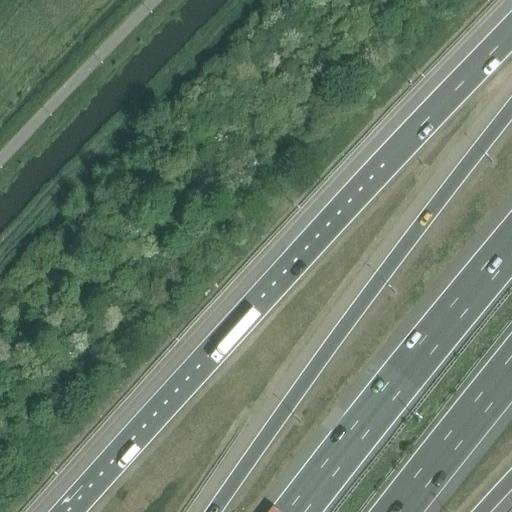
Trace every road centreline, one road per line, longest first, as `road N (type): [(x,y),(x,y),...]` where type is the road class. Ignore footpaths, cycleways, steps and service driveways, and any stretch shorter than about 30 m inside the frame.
road 1 (motorway): [(511,32),(68,511)]
road 2 (motorway): [(511,106),(209,511)]
road 3 (motorway): [(511,246),(297,511)]
road 4 (motorway): [(396,511),(511,369)]
